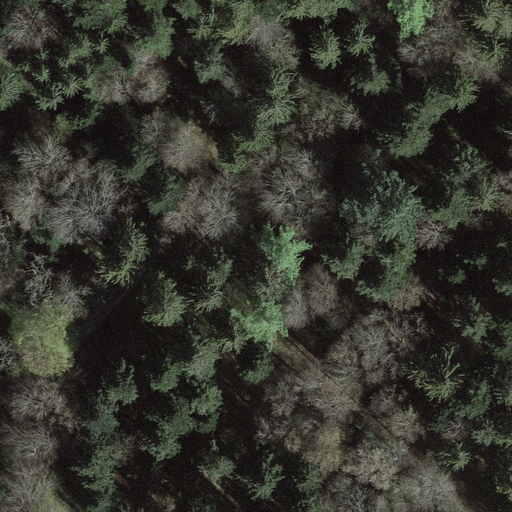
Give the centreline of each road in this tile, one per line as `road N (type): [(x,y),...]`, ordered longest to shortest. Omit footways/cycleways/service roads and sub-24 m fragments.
road 1 (track): [(415,0),(285,112),(83,338),(46,371),(0,395)]
road 2 (track): [(176,230),(64,120),(0,35)]
